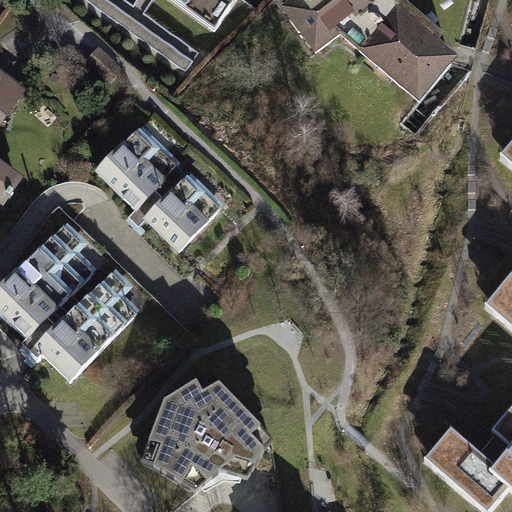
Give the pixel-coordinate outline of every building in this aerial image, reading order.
[(103,0),(84,0),(186,73),(192,64),(103,0)] [(244,0),(170,0),(219,35),(244,0)] [(417,117),(456,72),(444,59),(460,44),(472,1),(472,0),(289,0),(286,2),(291,11),(280,18),(315,64),(339,47),(417,117)] [(99,51),(87,65),(112,85),(124,71),(99,51)] [(0,74),(0,134),(28,94),(0,74)] [(143,128),(96,177),(135,214),(129,220),(140,231),(146,224),(181,257),(228,209),(143,128)] [(511,146),(500,160),(511,170),(511,146)] [(0,171),(0,205),(4,209),(20,186),(0,171)] [(15,277),(0,293),(0,316),(30,345),(24,351),(41,367),(46,362),(71,385),(97,358),(140,313),(127,300),(136,290),(116,272),(82,307),(75,301),(103,271),(87,256),(95,247),(69,222),(15,277)] [(511,277),(510,276),(484,307),(511,330),(511,277)] [(162,402),(140,463),(153,468),(197,495),(209,483),(221,472),(247,480),(263,453),(272,443),(216,385),(210,375),(162,402)] [(452,423),(423,456),(487,511),(488,511),(511,486),(511,406),(492,429),(497,433),(492,439),(482,449),(452,423)] [(0,436),(0,460),(5,466),(18,454),(0,436)] [(279,511),(272,443),(263,453),(247,480),(221,472),(209,483),(217,491),(219,511),(279,511)]
